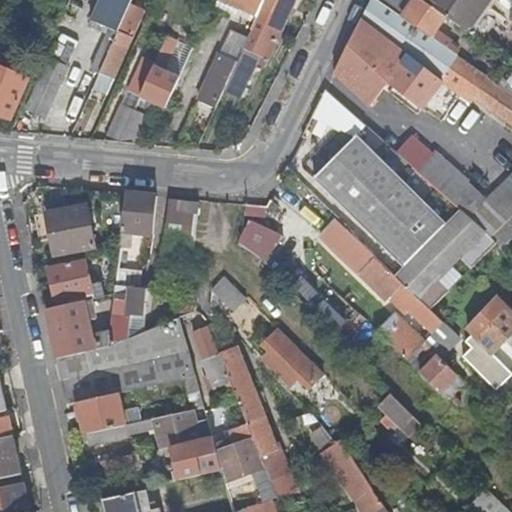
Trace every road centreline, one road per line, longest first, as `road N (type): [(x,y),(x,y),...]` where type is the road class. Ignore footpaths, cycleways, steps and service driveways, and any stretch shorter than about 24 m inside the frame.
road 1 (residential): [(0,157),(247,183),(338,0)]
road 2 (residential): [(63,511),(0,210)]
